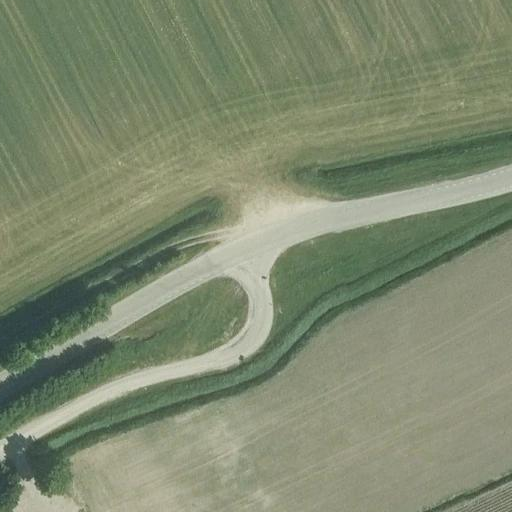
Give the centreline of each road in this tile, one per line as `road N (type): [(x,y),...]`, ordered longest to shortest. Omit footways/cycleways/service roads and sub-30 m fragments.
road 1 (unclassified): [(0,453),(181,367),(241,355),(262,323),(243,248)]
road 2 (tertiary): [(243,248),(0,392)]
road 3 (tertiary): [(511,178),(243,248)]
